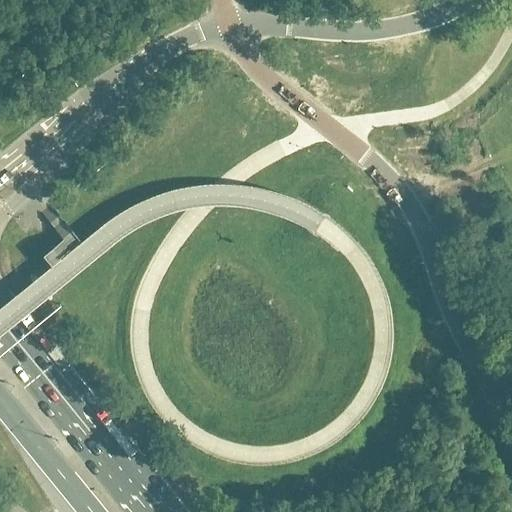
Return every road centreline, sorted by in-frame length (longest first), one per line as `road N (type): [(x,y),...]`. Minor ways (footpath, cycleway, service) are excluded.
road 1 (unclassified): [(511,432),(404,199),(378,167),(261,72),(227,21)]
road 2 (trunk): [(173,511),(0,297)]
road 3 (unclassified): [(227,21),(364,31),(463,0)]
road 4 (unclassified): [(0,219),(102,120),(139,67)]
road 5 (unclassified): [(139,67),(0,173)]
road 6 (trunk): [(0,401),(90,511)]
